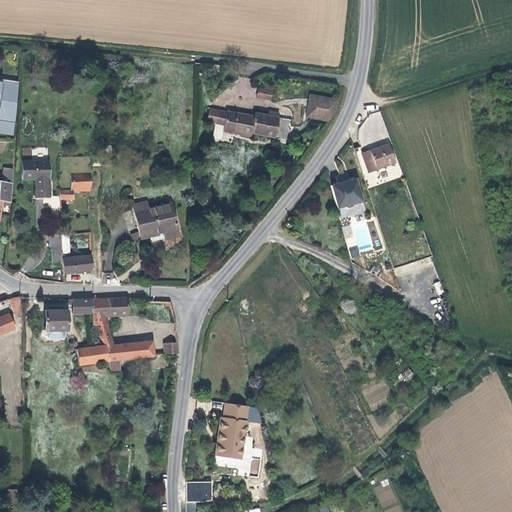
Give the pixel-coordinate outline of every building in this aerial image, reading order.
[(0,121),(13,123),(18,82),(0,78),(0,121)] [(259,86),(256,97),(271,100),(273,89),(259,86)] [(310,95),(305,117),(326,121),(333,112),(336,100),(310,95)] [(236,116),(209,108),(206,122),(215,124),(213,138),(221,139),(222,131),(250,136),(250,132),(274,137),(279,114),(268,112),(267,115),(254,113),(254,116),(236,113),(236,116)] [(388,144),(361,154),(367,172),(395,163),(388,144)] [(47,161),(21,162),(22,180),(35,179),(35,199),(49,199),(47,161)] [(11,202),(12,169),(3,168),(1,181),(0,181),(0,200),(3,201),(11,202)] [(73,191),(90,191),(91,173),(70,174),(71,189),(59,189),(59,200),(74,200),(73,191)] [(338,184),(338,183),(330,185),(336,208),(342,206),(346,208),(352,207),(354,203),(361,201),(355,178),(347,180),(347,182),(338,184)] [(139,232),(140,237),(141,239),(149,237),(150,241),(154,241),(178,235),(171,204),(148,209),(146,202),(133,205),(139,232)] [(359,256),(358,251),(373,248),(366,222),(351,225),(351,224),(342,226),(350,258),(359,256)] [(140,237),(139,232),(131,234),(134,242),(140,237)] [(48,235),(49,247),(52,247),(61,247),(60,235),(48,235)] [(61,247),(62,261),(62,274),(91,270),(91,255),(67,258),(67,255),(69,255),(68,235),(60,235),(61,247)] [(62,261),(61,247),(52,247),(53,261),(62,261)] [(21,313),(19,296),(18,296),(8,298),(15,315),(21,313)] [(127,315),(126,298),(92,300),(92,313),(92,317),(104,316),(127,315)] [(92,300),(80,300),(72,299),(73,313),(92,313),(92,300)] [(67,311),(43,311),(44,331),(46,330),(46,336),(50,340),(62,340),(65,336),(65,330),(67,330),(67,311)] [(0,334),(14,328),(8,313),(0,316),(0,334)] [(92,317),(93,326),(96,325),(106,324),(104,316),(92,317)] [(106,324),(96,325),(100,336),(101,338),(110,336),(106,324)] [(101,338),(106,345),(106,346),(112,345),(110,336),(101,338)] [(106,346),(108,361),(119,360),(153,356),(152,341),(112,345),(106,346)] [(177,342),(176,342),(163,343),(164,355),(175,354),(178,353),(177,342)] [(106,346),(106,345),(97,347),(100,362),(108,361),(106,346)] [(97,347),(80,349),(76,349),(77,351),(80,350),(81,359),(84,359),(85,364),(100,362),(97,347)] [(81,359),(80,350),(77,351),(78,365),(85,364),(84,359),(81,359)] [(121,373),(119,360),(108,361),(110,374),(121,373)] [(240,460),(248,406),(225,403),(222,417),(220,417),(218,433),(220,433),(219,441),(217,441),(215,456),(240,460)] [(187,503),(212,502),(212,481),(186,482),(187,503)] [(6,503),(16,503),(16,489),(6,490),(6,503)] [(186,502),(186,511),(195,511),(196,503),(186,502)]
